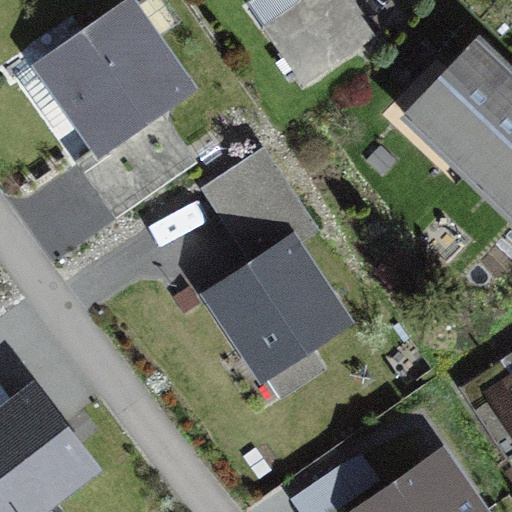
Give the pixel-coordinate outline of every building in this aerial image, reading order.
[(300,0),(301,1),(264,27),(303,84),(362,43),(331,0),(300,0)] [(114,208),(183,160),(148,111),(183,87),(129,11),(46,66),(101,144),(80,159),(114,208)] [(511,188),(511,77),(487,54),(432,112),(511,188)] [(205,188),(236,236),(278,208),(294,232),(311,221),(264,150),(205,188)] [(290,245),(215,295),(264,370),(340,320),(290,245)] [(511,376),(501,360),(461,387),(508,458),(511,455),(511,376)] [(0,501),(8,511),(28,511),(88,466),(33,394),(16,406),(0,384),(0,501)] [(295,484),(308,511),(330,511),(382,487),(365,450),(295,484)] [(477,511),(439,457),(360,511),(477,511)]
